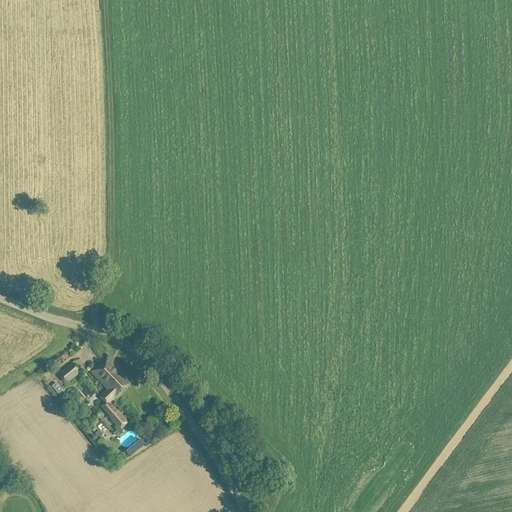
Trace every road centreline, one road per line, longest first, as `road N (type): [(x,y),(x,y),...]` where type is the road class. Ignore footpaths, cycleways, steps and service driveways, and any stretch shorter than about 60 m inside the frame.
road 1 (unclassified): [(245,511),(188,417),(136,352),(107,334),(0,300)]
road 2 (track): [(91,329),(112,251),(106,0)]
road 3 (track): [(511,361),(402,511)]
